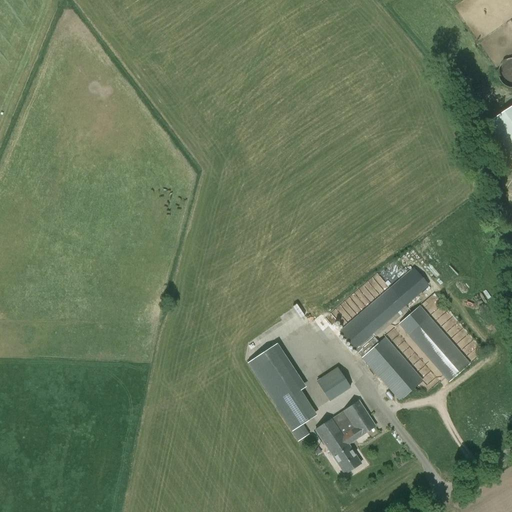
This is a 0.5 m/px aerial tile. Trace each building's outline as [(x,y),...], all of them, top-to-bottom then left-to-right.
[(500,67),(500,68),(499,70),(499,71),(499,73),(499,74),(499,76),(500,77),(500,79),(501,80),(502,82),(503,83),(504,84),(505,85),(506,86),(508,87),(509,87),(511,87),(511,58),(510,59),(509,59),(507,60),(506,60),(504,62),(502,63),(502,65),(501,65),(500,67)] [(511,99),(484,118),(511,159),(511,99)] [(402,356),(401,356),(386,339),(380,343),(375,338),(408,309),(390,288),(339,332),(358,353),(362,358),(378,377),(396,398),(421,377),(402,356)] [(432,313),(443,302),(435,294),(424,305),(432,313)] [(470,365),(429,318),(409,335),(450,382),(470,365)] [(308,435),(302,426),(316,416),(270,348),(246,364),(300,445),(306,442),(303,438),(308,435)] [(337,368),(317,382),(331,402),(351,389),(337,368)] [(358,401),(315,430),(345,475),(361,464),(349,445),(375,427),(358,401)]
